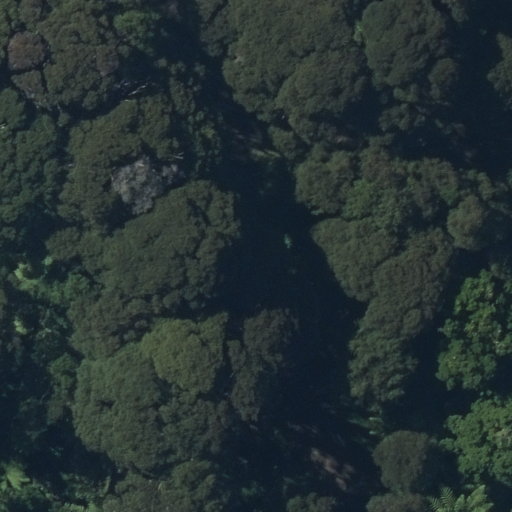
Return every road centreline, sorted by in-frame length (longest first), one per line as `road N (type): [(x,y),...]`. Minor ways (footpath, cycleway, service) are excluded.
road 1 (track): [(338,511),(211,150),(112,0)]
road 2 (track): [(211,150),(511,192)]
